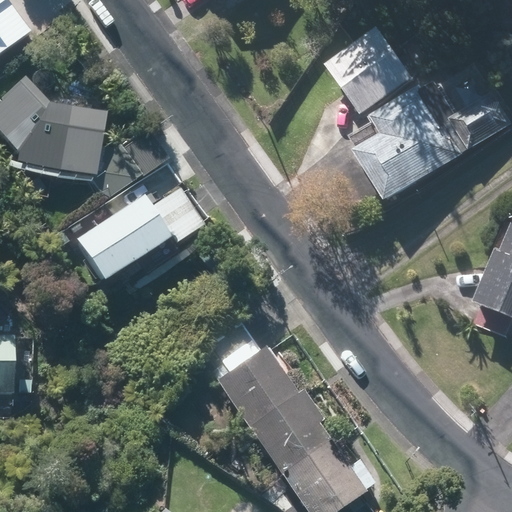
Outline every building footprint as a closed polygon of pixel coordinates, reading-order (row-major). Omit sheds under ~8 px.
[(0,0),(0,57),(34,32),(10,0),(0,0)] [(326,66),(359,112),(410,76),(378,30),(326,66)] [(94,178),(106,115),(51,105),(26,81),(0,107),(0,132),(21,153),(30,145),(57,150),(53,170),(94,178)] [(359,155),(392,205),(511,127),(511,122),(494,95),(452,121),(454,124),(444,130),(419,91),(374,120),(386,138),(359,155)] [(145,201),(78,244),(103,284),(173,239),(177,245),(205,227),(183,193),(153,213),(145,201)] [(486,310),(511,320),(511,235),(505,254),(502,253),(482,308),(486,310)] [(0,393),(13,394),(14,336),(0,336),(0,393)] [(266,348),(217,382),(306,511),(338,511),(366,494),(266,348)]
